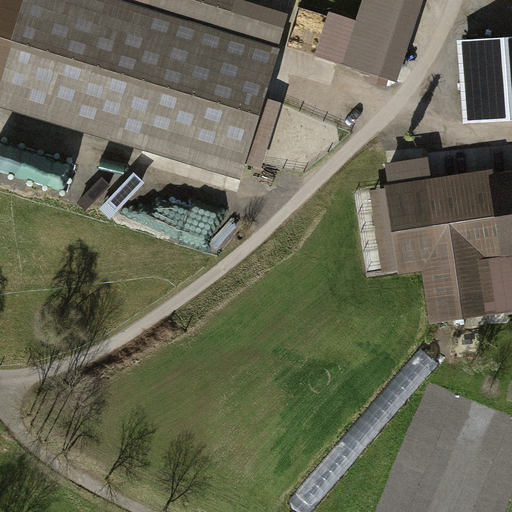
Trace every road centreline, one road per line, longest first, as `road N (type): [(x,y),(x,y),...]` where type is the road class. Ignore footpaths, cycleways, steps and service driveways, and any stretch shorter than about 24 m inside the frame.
road 1 (track): [(458,0),(399,103),(258,239),(78,365),(0,381)]
road 2 (track): [(156,511),(39,454),(0,406)]
road 3 (track): [(399,103),(447,133),(511,135)]
